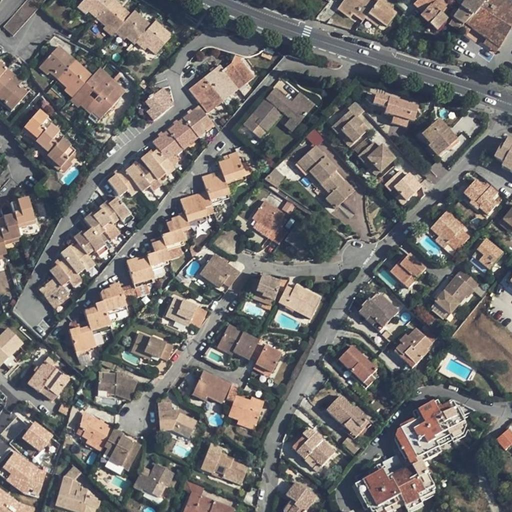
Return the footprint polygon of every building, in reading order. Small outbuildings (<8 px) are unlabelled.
[(40,7),(32,0),(26,0),(25,2),(36,11),(40,7)] [(57,3),(54,0),(49,0),(42,9),(47,13),(57,3)] [(88,12),(97,19),(113,0),(83,0),(82,2),(90,10),(88,12)] [(113,0),(97,19),(105,27),(107,24),(116,32),(119,28),(131,15),(113,0)] [(353,15),(362,22),(364,19),(367,15),(377,1),(375,0),(344,0),(340,5),(353,15)] [(380,0),(379,3),(377,2),(367,15),(380,24),(386,29),(396,15),(389,10),(394,4),(388,0),(380,0)] [(417,0),(413,5),(422,13),(430,5),(434,0),(417,0)] [(446,6),(439,0),(435,0),(430,5),(422,13),(421,15),(420,16),(436,31),(446,20),(442,16),(449,9),(446,6)] [(452,0),(452,1),(459,8),(464,0),(452,0)] [(480,0),(464,0),(459,8),(471,17),(479,9),(483,2),(480,0)] [(462,26),(459,30),(467,35),(471,29),(486,40),(498,48),(499,49),(511,26),(511,3),(508,1),(506,0),(487,0),(486,4),(483,2),(479,9),(471,17),(464,23),(462,26)] [(36,11),(25,2),(20,7),(31,16),(36,11)] [(90,10),(82,2),(77,7),(86,14),(88,12),(90,10)] [(62,7),(57,3),(47,13),(52,18),(62,7)] [(353,15),(340,5),(337,10),(350,19),(353,15)] [(31,16),(20,7),(16,12),(27,21),(31,16)] [(67,12),(62,7),(52,18),(57,22),(67,12)] [(452,19),(448,25),(456,32),(460,26),(462,26),(464,23),(471,17),(459,8),(457,11),(452,19)] [(454,9),(448,16),(452,19),(457,11),(454,9)] [(134,11),(131,15),(119,28),(128,35),(126,38),(134,45),(136,43),(140,38),(151,26),(134,11)] [(27,21),(16,12),(12,17),(22,26),(27,21)] [(72,16),(67,12),(57,22),(62,27),(72,16)] [(367,15),(364,19),(376,28),(380,24),(367,15)] [(22,26),(12,17),(7,22),(18,31),(22,26)] [(155,21),(151,26),(140,38),(149,45),(147,47),(155,55),(172,36),(155,21)] [(18,31),(7,22),(3,27),(13,36),(18,31)] [(112,36),(115,33),(116,32),(107,24),(105,27),(103,29),(112,36)] [(124,40),(126,38),(128,35),(119,28),(116,32),(115,33),(124,40)] [(144,50),(147,47),(149,45),(140,38),(136,43),(144,50)] [(498,48),(486,40),(483,44),(495,53),(498,48)] [(49,73),(58,80),(75,61),(58,46),(41,65),(49,73)] [(223,70),(235,86),(243,80),(244,81),(252,75),(240,61),(242,57),(235,55),(231,64),(223,70)] [(68,86),(76,93),(92,76),(75,61),(58,80),(67,88),(68,86)] [(49,73),(41,65),(39,68),(47,75),(49,73)] [(219,65),(204,78),(221,100),(230,93),(228,91),(235,86),(223,70),(219,65)] [(99,68),(94,74),(96,76),(102,70),(99,68)] [(22,82),(6,69),(0,76),(0,100),(2,103),(4,103),(18,86),(22,82)] [(76,93),(74,96),(82,104),(80,106),(85,110),(113,80),(102,70),(96,76),(94,74),(92,76),(76,93)] [(253,78),(252,75),(244,81),(246,83),(253,78)] [(221,100),(204,78),(188,90),(204,110),(212,104),(213,106),(221,100)] [(124,89),(113,80),(85,110),(90,115),(92,113),(100,120),(120,98),(118,96),(124,89)] [(238,89),(246,83),(244,81),(243,80),(235,86),(238,89)] [(18,86),(4,103),(8,107),(12,111),(27,93),(18,86)] [(68,86),(67,88),(64,91),(72,98),(74,96),(76,93),(68,86)] [(230,93),(231,95),(238,89),(235,86),(228,91),(230,93)] [(146,113),(153,121),(173,105),(169,101),(171,99),(163,88),(144,103),(150,110),(146,113)] [(291,103),(274,88),(243,125),(260,139),(266,132),(267,133),(283,113),(290,118),(298,125),(315,104),(300,92),(291,103)] [(118,96),(120,98),(126,91),(124,89),(118,96)] [(230,93),(221,100),(223,102),(231,95),(230,93)] [(371,106),(372,105),(374,96),(374,95),(367,93),(365,99),(371,106)] [(74,96),(72,98),(70,101),(78,108),(80,106),(82,104),(74,96)] [(416,108),(409,106),(409,108),(406,107),(406,105),(374,96),(372,105),(385,109),(384,115),(393,117),(408,121),(413,122),(416,108)] [(223,102),(221,100),(213,106),(215,108),(223,102)] [(349,111),(331,128),(337,134),(341,131),(347,137),(353,144),(368,130),(357,118),(364,111),(355,101),(347,109),(349,111)] [(212,104),(204,110),(207,114),(215,108),(213,106),(212,104)] [(205,130),(212,123),(198,106),(183,119),(195,134),(203,128),(205,130)] [(8,107),(0,115),(0,118),(4,122),(13,111),(12,111),(8,107)] [(13,111),(4,122),(9,127),(19,116),(13,111)] [(35,142),(37,140),(50,125),(52,122),(39,111),(26,126),(23,128),(29,133),(27,135),(33,140),(35,142)] [(92,113),(90,115),(88,117),(96,124),(100,120),(92,113)] [(406,128),(408,121),(393,117),(391,124),(406,128)] [(292,132),(298,125),(290,118),(284,126),(292,132)] [(188,140),(195,134),(183,119),(167,131),(180,146),(181,148),(189,142),(188,140)] [(438,155),(455,140),(438,120),(421,136),(438,155)] [(20,121),(11,131),(17,136),(23,128),(26,126),(20,121)] [(214,125),(212,123),(205,130),(206,131),(214,125)] [(47,156),(49,154),(62,139),(64,137),(50,125),(37,140),(35,142),(41,147),(39,149),(44,155),(47,156)] [(23,128),(17,136),(14,138),(20,143),(27,135),(29,133),(23,128)] [(203,128),(195,134),(198,138),(206,131),(205,130),(203,128)] [(180,146),(167,131),(152,143),(157,149),(166,161),(174,155),(172,152),(180,146)] [(189,142),(191,144),(198,138),(195,134),(188,140),(189,142)] [(27,135),(20,143),(18,145),(24,150),(33,140),(27,135)] [(349,147),(353,144),(347,137),(343,140),(349,147)] [(62,139),(49,154),(47,156),(52,161),(50,164),(58,170),(60,168),(67,160),(72,154),(75,151),(62,139)] [(503,146),(501,146),(494,158),(504,164),(501,167),(511,173),(511,141),(508,139),(503,146)] [(183,150),(191,144),(189,142),(181,148),(183,150)] [(379,173),(394,159),(381,145),(378,148),(373,143),(357,157),(363,163),(367,159),(373,166),(379,173)] [(39,149),(33,145),(26,152),(24,155),(29,160),(39,149)] [(172,152),(174,155),(176,156),(183,150),(181,148),(180,146),(172,152)] [(335,172),(337,170),(315,146),(297,163),(307,175),(309,173),(329,195),(325,199),(334,209),(353,192),(335,172)] [(39,149),(29,160),(35,165),(44,155),(39,149)] [(166,161),(157,149),(149,156),(148,153),(140,160),(142,162),(156,180),(157,181),(165,175),(163,173),(171,167),(166,161)] [(229,159),(218,163),(221,171),(222,174),(225,183),(233,180),(234,184),(246,181),(244,176),(253,174),(248,161),(240,164),(236,153),(228,156),(229,159)] [(174,155),(166,161),(171,167),(179,161),(176,156),(174,155)] [(52,161),(47,156),(37,167),(43,172),(50,164),(52,161)] [(132,165),(132,166),(134,168),(142,162),(140,160),(139,159),(132,165)] [(72,164),(70,162),(67,160),(60,168),(64,172),(72,164)] [(156,180),(142,162),(134,168),(132,166),(124,172),(136,186),(139,190),(141,193),(149,187),(148,185),(156,180)] [(437,164),(426,176),(434,184),(445,171),(437,164)] [(375,176),(379,173),(373,166),(369,169),(375,176)] [(174,170),(171,167),(163,173),(165,175),(166,177),(174,170)] [(136,186),(124,172),(125,171),(123,169),(107,182),(119,197),(127,191),(128,192),(136,186)] [(275,169),(266,178),(275,187),(284,178),(275,169)] [(384,185),(390,192),(393,188),(399,194),(406,201),(420,188),(408,174),(405,177),(399,171),(384,185)] [(225,183),(222,174),(211,177),(211,175),(201,178),(206,192),(209,201),(211,205),(230,199),(226,187),(225,183)] [(148,185),(149,187),(151,189),(158,183),(157,181),(156,180),(148,185)] [(475,181),(464,194),(472,201),(473,200),(481,207),(479,208),(488,216),(497,205),(492,200),(498,194),(490,187),(487,191),(483,187),(475,181)] [(136,186),(128,192),(131,196),(139,190),(136,186)] [(206,192),(179,200),(184,215),(189,228),(200,224),(198,219),(207,216),(204,209),(211,206),(211,205),(209,201),(206,192)] [(402,205),(406,201),(399,194),(395,198),(402,205)] [(26,223),(34,221),(28,198),(10,203),(14,215),(17,229),(27,226),(26,223)] [(130,216),(116,198),(108,204),(106,202),(99,208),(101,210),(113,225),(119,220),(121,222),(130,216)] [(287,232),(282,228),(285,223),(281,220),(285,215),(265,200),(252,218),(256,222),(276,235),(273,239),(272,240),(279,245),(287,232)] [(477,211),(479,208),(481,207),(473,200),(472,201),(469,203),(477,211)] [(113,225),(101,210),(93,216),(91,214),(84,220),(91,229),(97,237),(104,231),(106,234),(115,227),(113,225)] [(511,210),(503,221),(511,227),(511,210)] [(447,212),(431,230),(439,237),(439,236),(448,244),(457,252),(469,238),(461,231),(465,227),(447,212)] [(20,237),(17,229),(14,215),(0,218),(0,232),(0,233),(3,245),(13,242),(12,239),(20,237)] [(189,228),(184,215),(171,220),(171,222),(166,224),(169,234),(161,236),(161,237),(162,241),(164,247),(165,247),(166,251),(184,246),(182,242),(185,241),(182,232),(189,230),(189,228)] [(133,219),(130,216),(121,222),(124,226),(133,219)] [(511,234),(511,227),(503,221),(500,225),(511,234)] [(254,225),(273,239),(276,235),(256,222),(254,225)] [(115,227),(106,234),(111,240),(119,233),(115,227)] [(284,240),(298,250),(295,254),(302,259),(310,248),(304,243),(309,237),(294,227),(284,240)] [(104,246),(97,237),(91,229),(83,235),(81,233),(73,239),(77,244),(87,256),(94,250),(96,253),(104,246)] [(336,236),(331,243),(336,247),(341,240),(336,236)] [(439,236),(439,237),(435,241),(444,249),(448,244),(439,236)] [(472,257),(489,271),(503,255),(485,240),(472,257)] [(147,259),(149,268),(150,267),(151,272),(171,266),(166,251),(165,247),(164,247),(162,241),(151,244),(154,254),(146,256),(147,259)] [(94,265),(87,256),(77,244),(69,250),(67,248),(60,254),(64,259),(77,275),(84,269),(86,272),(94,265)] [(104,246),(96,253),(99,257),(107,250),(104,246)] [(199,275),(219,289),(223,283),(229,288),(240,274),(226,263),(221,260),(214,255),(199,275)] [(413,263),(407,258),(405,256),(390,273),(404,286),(413,276),(417,280),(426,270),(415,261),(413,263)] [(69,282),(77,275),(64,259),(49,271),(54,278),(61,287),(69,282)] [(133,285),(127,287),(131,302),(138,300),(135,289),(155,282),(154,279),(151,272),(150,267),(149,268),(147,259),(137,262),(136,259),(126,262),(133,285)] [(473,291),(483,299),(489,291),(462,270),(431,308),(446,321),(465,297),(467,298),(473,291)] [(81,281),(77,275),(69,282),(73,287),(81,281)] [(280,283),(261,276),(259,281),(254,294),(252,300),(272,306),(280,283)] [(408,290),(417,280),(413,276),(404,286),(408,290)] [(68,296),(61,287),(54,278),(38,290),(50,306),(60,299),(61,301),(68,296)] [(106,313),(107,316),(127,310),(125,304),(131,302),(127,287),(120,289),(118,283),(108,286),(109,289),(102,291),(99,294),(102,302),(105,313),(106,313)] [(277,303),(310,320),(321,298),(295,285),(293,290),(286,287),(277,303)] [(378,293),(371,301),(369,299),(361,308),(363,309),(359,313),(367,321),(370,317),(376,323),(382,328),(398,312),(378,293)] [(196,307),(174,297),(165,317),(187,327),(189,323),(196,307)] [(60,299),(50,306),(54,310),(63,303),(61,301),(60,299)] [(88,327),(90,332),(91,332),(92,335),(111,329),(110,326),(107,316),(106,313),(105,313),(102,302),(94,305),(95,308),(89,310),(84,312),(87,322),(88,327)] [(199,308),(196,307),(189,323),(191,324),(199,308)] [(199,308),(191,324),(199,328),(206,312),(199,308)] [(376,323),(370,317),(367,321),(373,326),(376,323)] [(379,332),(382,328),(376,323),(373,326),(379,332)] [(258,341),(228,325),(218,344),(233,353),(248,361),(251,356),(258,343),(258,341)] [(68,331),(75,354),(77,358),(94,353),(93,348),(96,347),(92,335),(91,332),(90,332),(88,327),(79,330),(78,328),(68,331)] [(0,366),(23,344),(7,328),(0,335),(0,366)] [(415,365),(429,351),(427,349),(432,344),(432,343),(438,337),(429,328),(423,335),(416,328),(408,337),(402,344),(396,350),(403,357),(405,355),(415,365)] [(173,347),(138,333),(132,348),(151,356),(159,359),(159,358),(167,361),(173,347)] [(402,344),(408,337),(406,335),(399,342),(402,344)] [(271,373),(281,354),(264,345),(264,346),(258,343),(251,356),(258,359),(255,365),(271,373)] [(233,353),(218,344),(216,348),(231,356),(233,353)] [(378,370),(352,346),(338,361),(368,388),(375,380),(371,377),(378,370)] [(151,356),(132,348),(130,352),(149,360),(151,356)] [(403,357),(396,350),(394,352),(401,359),(403,357)] [(98,362),(111,368),(115,360),(102,354),(98,362)] [(403,357),(401,359),(412,369),(415,365),(405,355),(403,357)] [(48,357),(27,385),(39,394),(40,393),(51,401),(53,401),(57,397),(69,381),(68,380),(57,372),(61,367),(48,357)] [(271,373),(255,365),(252,369),(269,377),(271,373)] [(72,375),(61,367),(57,372),(68,380),(72,375)] [(231,385),(202,371),(193,391),(207,398),(221,404),(231,385)] [(98,380),(97,391),(107,391),(107,394),(114,395),(130,401),(137,382),(132,380),(122,376),(116,374),(103,373),(103,380),(98,380)] [(226,400),(233,403),(235,396),(238,388),(231,385),(226,400)] [(207,398),(193,391),(191,395),(205,402),(207,398)] [(233,403),(227,417),(238,421),(255,427),(263,406),(250,401),(235,396),(233,403)] [(340,396),(326,411),(356,438),(369,424),(340,396)] [(250,401),(263,406),(264,402),(251,397),(250,401)] [(437,401),(433,403),(437,410),(441,408),(437,401)] [(433,403),(418,411),(422,418),(417,421),(401,430),(398,432),(395,438),(407,460),(411,467),(405,471),(391,479),(393,482),(389,484),(383,471),(371,477),(367,471),(355,478),(358,484),(356,485),(369,509),(371,511),(384,511),(402,501),(407,510),(421,502),(419,498),(433,490),(435,489),(421,464),(441,453),(439,448),(452,441),(450,436),(467,427),(453,402),(441,408),(437,410),(433,403)] [(188,438),(196,422),(179,414),(179,411),(172,411),(171,403),(157,404),(159,431),(172,430),(174,431),(188,438)] [(62,404),(58,412),(65,415),(69,407),(62,404)] [(422,418),(418,411),(413,414),(415,418),(417,421),(422,418)] [(103,449),(103,448),(114,429),(83,412),(79,428),(84,431),(81,437),(87,440),(103,449)] [(401,430),(417,421),(415,418),(400,427),(401,430)] [(35,420),(21,436),(40,452),(53,436),(35,420)] [(253,431),(255,427),(238,421),(236,425),(253,431)] [(468,429),(467,427),(450,436),(452,441),(453,442),(465,436),(468,429)] [(495,439),(505,450),(511,442),(511,430),(509,427),(495,439)] [(76,434),(81,437),(84,431),(79,428),(76,434)] [(114,429),(103,448),(106,449),(103,455),(109,458),(108,461),(128,471),(141,446),(122,436),(123,434),(114,429)] [(322,467),(335,453),(322,441),(309,429),(302,435),(303,436),(308,441),(297,453),(304,460),(309,455),(314,460),(322,467)] [(185,444),(188,438),(174,431),(171,437),(185,444)] [(308,441),(303,436),(292,449),(297,453),(308,441)] [(342,443),(354,453),(358,447),(347,438),(342,443)] [(394,441),(405,461),(407,460),(395,438),(394,441)] [(101,452),(103,449),(87,440),(85,444),(101,452)] [(210,443),(200,470),(212,474),(213,472),(223,476),(222,478),(241,486),(248,467),(238,463),(240,460),(233,458),(232,460),(226,458),(226,455),(221,453),(223,448),(210,443)] [(13,451),(3,468),(11,473),(6,481),(34,498),(49,472),(13,451)] [(304,460),(310,465),(314,460),(309,455),(304,460)] [(405,471),(396,456),(383,464),(386,469),(391,479),(405,471)] [(317,472),(322,467),(314,460),(310,465),(317,472)] [(167,488),(173,474),(155,464),(151,472),(148,478),(140,474),(132,488),(140,492),(141,490),(158,499),(165,487),(167,488)] [(143,467),(140,474),(148,478),(151,472),(143,467)] [(386,469),(383,471),(389,484),(393,482),(391,479),(386,469)] [(54,506),(74,511),(84,511),(86,506),(97,509),(100,501),(97,500),(98,499),(86,495),(87,490),(78,488),(79,484),(72,482),(72,480),(63,477),(54,506)] [(306,511),(317,498),(296,483),(286,496),(292,500),(296,503),(289,511),(306,511)] [(369,509),(356,485),(352,487),(365,511),(369,509)] [(0,511),(35,511),(0,486),(0,511)] [(420,500),(434,492),(433,490),(419,498),(420,500)] [(233,511),(234,509),(191,492),(183,511),(233,511)] [(289,511),(296,503),(292,500),(283,511),(289,511)] [(421,502),(407,510),(408,511),(412,511),(423,506),(421,502)]
